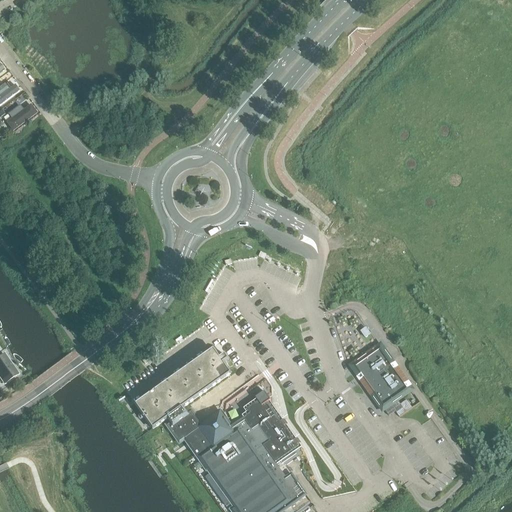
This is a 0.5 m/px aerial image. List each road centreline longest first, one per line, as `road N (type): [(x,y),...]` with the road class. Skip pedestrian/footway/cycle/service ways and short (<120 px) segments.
road 1 (residential): [(135,175),(100,167),(80,151),(0,44)]
road 2 (secondary): [(0,419),(139,319)]
road 3 (secondary): [(259,120),(369,0)]
road 4 (secondary): [(157,182),(170,240),(139,319)]
road 5 (secondary): [(342,0),(243,104)]
